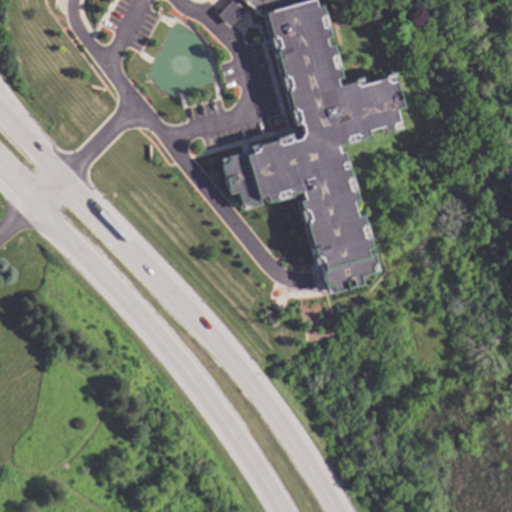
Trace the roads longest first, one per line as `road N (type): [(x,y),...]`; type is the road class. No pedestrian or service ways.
road 1 (primary): [(330,511),(222,352),(0,116)]
road 2 (primary): [(0,177),(159,347),(273,511)]
